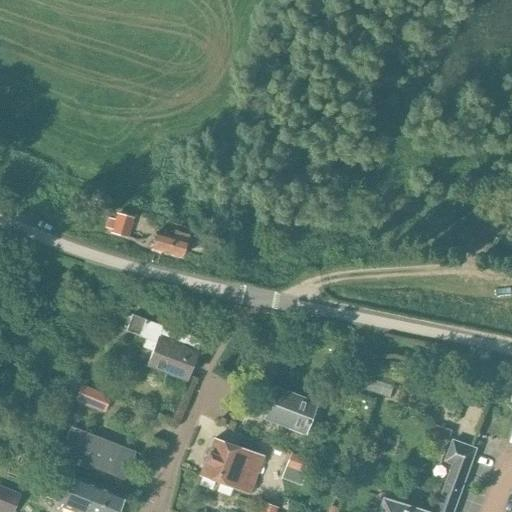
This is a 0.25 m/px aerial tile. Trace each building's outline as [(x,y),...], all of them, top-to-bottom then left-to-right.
[(110,234),(127,238),(133,219),(116,214),(114,220),(106,218),(104,228),(111,230),(110,234)] [(131,237),(152,242),(156,221),(135,217),(131,237)] [(151,249),(182,258),(188,235),(174,231),(172,238),(156,233),(151,249)] [(163,327),(132,315),(125,332),(146,340),(143,348),(152,351),(147,365),(167,372),(163,380),(182,388),(200,341),(163,326),(163,327)] [(82,387),(77,398),(104,410),(109,398),(82,387)] [(313,408),(314,404),(275,390),(265,418),(304,433),(310,417),(313,416),(314,411),(313,408)] [(61,454),(123,479),(133,455),(71,430),(61,454)] [(213,439),(199,476),(249,494),(262,458),(213,439)] [(380,511),(454,511),(477,449),(453,440),(445,462),(453,465),(435,511),(428,511),(385,499),(380,511)] [(56,474),(46,499),(63,506),(62,508),(72,511),(117,511),(123,497),(74,477),(73,481),(56,474)] [(0,482),(0,511),(15,511),(24,493),(0,482)] [(262,502),(259,511),(285,511),(286,510),(262,502)]
